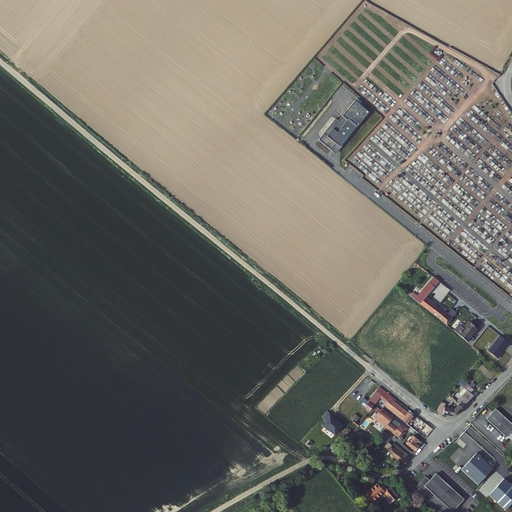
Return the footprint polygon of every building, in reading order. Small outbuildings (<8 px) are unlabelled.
[(354,99),(339,120),(335,117),(318,139),(336,153),(368,110),(354,99)] [(457,296),(453,301),(461,308),(465,302),(457,296)] [(425,298),(421,303),(420,304),(446,325),(456,313),(452,309),(449,313),(447,312),(446,314),(425,298)] [(453,331),(461,337),(467,341),(477,329),(468,322),(462,329),(458,325),(453,331)] [(507,347),(510,344),(500,336),(488,351),(498,359),(502,354),(501,353),(506,346),(507,347)] [(464,387),(456,397),(458,399),(455,401),(462,408),(474,396),(471,393),(474,390),(467,383),(464,387)] [(394,402),(396,400),(379,387),(368,401),(370,403),(366,408),(370,411),(381,397),(388,402),(385,405),(389,409),(394,402)] [(454,404),(450,408),(444,408),(442,414),(444,415),(452,416),(456,415),(463,409),(462,408),(455,401),(458,399),(456,397),(454,395),(450,399),(454,404)] [(360,402),(365,406),(368,401),(364,397),(360,402)] [(412,416),(394,402),(389,409),(407,423),(412,416)] [(388,423),(392,418),(382,409),(375,418),(400,439),(407,430),(401,425),(397,430),(388,423)] [(511,425),(495,409),(486,419),(506,438),(511,431),(511,425)] [(432,429),(425,424),(418,433),(425,438),(432,429)] [(421,444),(412,437),(406,444),(415,451),(421,444)] [(393,448),(392,448),(389,452),(404,465),(410,458),(405,454),(404,455),(394,447),(393,448)] [(476,453),(461,469),(478,485),(493,468),(476,453)] [(430,480),(425,476),(416,486),(430,499),(434,495),(452,511),(464,499),(452,488),(451,490),(441,481),(442,479),(436,473),(430,480)] [(452,488),(442,479),(441,481),(451,490),(452,488)] [(511,511),(511,483),(510,482),(495,499),(509,511),(511,511)] [(397,498),(389,489),(386,492),(381,486),(380,488),(378,489),(377,487),(376,486),(364,495),(365,496),(362,499),(367,505),(370,502),(371,503),(382,494),(387,500),(390,504),(397,498)] [(434,495),(430,499),(443,511),(452,511),(434,495)]
